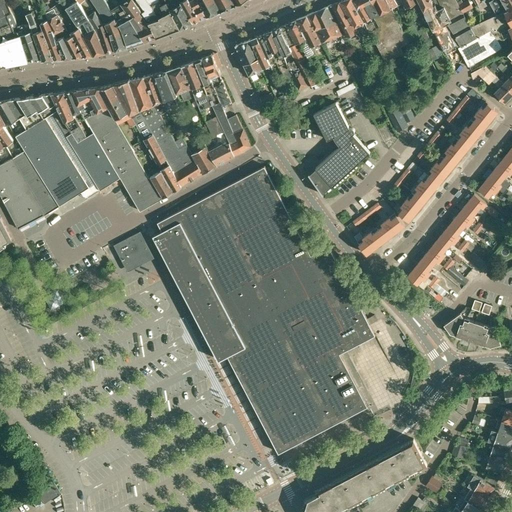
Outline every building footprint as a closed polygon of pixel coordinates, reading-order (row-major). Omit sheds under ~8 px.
[(0,0),(0,56),(4,66),(30,60),(22,34),(20,29),(7,0),(0,0)] [(78,0),(77,0),(67,6),(80,27),(81,29),(96,55),(107,52),(89,15),(78,0)] [(119,49),(130,46),(112,9),(105,0),(92,0),(99,8),(106,21),(105,22),(109,31),(116,50),(119,49)] [(127,0),(126,1),(123,3),(146,40),(159,35),(150,21),(148,22),(140,11),(142,9),(135,0),(127,0)] [(139,0),(145,8),(146,9),(143,11),(150,21),(159,35),(182,27),(166,3),(163,5),(161,1),(160,1),(158,0),(139,0)] [(166,3),(182,27),(194,21),(182,3),(183,3),(181,0),(174,4),(171,0),(166,0),(167,2),(166,3)] [(180,0),(181,0),(183,3),(182,3),(194,21),(203,18),(190,0),(180,0)] [(190,0),(203,18),(211,15),(200,0),(190,0)] [(200,0),(211,15),(223,10),(217,0),(200,0)] [(234,0),(217,0),(223,10),(237,4),(234,0)] [(340,0),(332,4),(336,13),(348,36),(359,31),(354,21),(352,22),(340,0)] [(353,0),(340,0),(352,22),(354,21),(359,31),(368,27),(353,0)] [(353,0),(368,27),(369,27),(370,31),(380,26),(375,16),(372,17),(363,0),(353,0)] [(363,0),(372,17),(375,16),(380,26),(370,31),(380,48),(386,60),(394,56),(395,57),(404,52),(400,46),(410,41),(404,31),(392,7),(388,0),(363,0)] [(444,50),(457,43),(445,23),(451,21),(444,6),(442,7),(438,0),(419,0),(425,10),(444,50)] [(438,0),(442,7),(444,6),(451,21),(445,23),(457,43),(459,46),(477,36),(471,26),(464,12),(459,4),(456,0),(438,0)] [(469,0),(466,0),(459,4),(464,12),(474,7),(469,0)] [(484,0),(482,2),(479,3),(481,9),(488,5),(484,0)] [(511,7),(511,0),(499,0),(504,11),(511,7)] [(65,9),(60,2),(56,5),(61,12),(65,9)] [(130,46),(146,40),(123,3),(112,9),(130,46)] [(332,4),(307,14),(322,42),(346,32),(348,36),(336,13),(332,4)] [(511,7),(504,11),(498,14),(471,26),(477,36),(494,29),(498,38),(503,36),(500,31),(511,24),(511,7)] [(55,34),(59,33),(62,30),(66,28),(66,27),(58,14),(57,14),(54,9),(45,13),(48,19),(49,18),(55,34)] [(107,52),(116,50),(109,31),(105,22),(103,23),(96,10),(89,15),(107,52)] [(33,11),(27,13),(30,19),(33,30),(44,59),(55,58),(44,28),(39,30),(37,24),(38,23),(33,11)] [(307,14),(297,18),(315,52),(322,48),(320,45),(323,43),(322,42),(307,14)] [(48,19),(41,22),(44,28),(55,58),(65,58),(57,38),(56,36),(55,34),(49,18),(48,19)] [(297,18),(288,22),(299,41),(301,40),(302,46),(307,56),(315,52),(297,18)] [(291,32),(286,23),(281,26),(291,45),(297,42),(291,32)] [(409,28),(415,39),(415,40),(421,37),(414,23),(408,26),(409,28)] [(511,24),(500,31),(503,36),(504,37),(511,33),(511,24)] [(291,45),(281,26),(273,29),(284,54),(293,50),(294,50),(291,45)] [(81,29),(80,27),(73,31),(70,32),(72,36),(84,56),(96,55),(81,29)] [(419,30),(427,47),(432,44),(424,27),(419,30)] [(410,41),(415,39),(409,28),(404,31),(410,41)] [(264,33),(278,59),(281,66),(282,68),(286,78),(293,75),(292,72),(288,63),(284,54),(273,29),(266,33),(264,33)] [(503,47),(498,38),(494,29),(477,36),(459,46),(464,56),(469,66),(503,47)] [(33,30),(30,31),(22,34),(30,60),(44,59),(33,30)] [(258,36),(270,63),(278,59),(264,33),(258,36)] [(66,39),(65,39),(64,36),(57,38),(65,58),(75,57),(68,44),(66,39)] [(84,56),(72,36),(66,39),(68,44),(75,57),(81,56),(84,56)] [(250,39),(267,75),(271,82),(277,79),(270,63),(258,36),(250,39)] [(267,75),(250,39),(237,44),(252,80),(260,76),(261,78),(267,75)] [(306,57),(297,42),(291,45),(294,50),(296,55),(299,63),(300,64),(306,60),(305,57),(306,57)] [(444,54),(438,44),(426,50),(431,60),(444,54)] [(212,53),(202,57),(220,101),(222,106),(232,102),(224,83),(222,78),(213,53),(212,53)] [(212,104),(220,101),(202,57),(194,59),(204,83),(203,84),(212,103),(212,104)] [(194,59),(183,64),(187,73),(192,87),(194,94),(196,96),(201,108),(212,103),(203,84),(204,83),(194,59)] [(288,63),(292,72),(293,75),(300,88),(309,84),(306,79),(302,69),(300,65),(298,67),(294,60),(288,63)] [(311,69),(306,60),(300,64),(301,65),(300,65),(306,79),(309,84),(320,82),(313,68),(311,69)] [(183,64),(176,66),(185,89),(188,99),(196,96),(194,94),(192,87),(187,73),(183,64)] [(490,83),(492,80),(499,87),(495,92),(505,102),(511,95),(511,90),(504,83),(497,76),(491,70),(486,65),(479,73),(484,77),(490,83)] [(173,67),(169,69),(170,73),(174,82),(177,91),(178,92),(181,91),(185,100),(188,99),(185,89),(176,66),(173,67)] [(502,70),(507,76),(510,72),(505,67),(502,70)] [(169,69),(155,73),(156,77),(158,82),(160,87),(164,96),(165,99),(167,98),(170,105),(174,108),(178,107),(179,102),(176,95),(177,94),(177,93),(178,92),(177,91),(174,82),(170,73),(169,69)] [(155,73),(146,75),(149,84),(156,105),(161,114),(169,110),(163,100),(165,99),(158,82),(155,73)] [(130,78),(133,88),(140,111),(141,113),(150,128),(153,134),(158,142),(172,135),(160,114),(161,114),(156,105),(149,84),(146,75),(130,78)] [(119,92),(133,117),(137,123),(145,139),(153,134),(150,128),(141,113),(140,111),(133,88),(130,78),(115,82),(114,82),(119,92)] [(279,96),(285,94),(281,79),(274,81),(279,96)] [(100,86),(110,105),(112,109),(119,123),(127,118),(132,126),(137,123),(133,117),(119,92),(114,82),(108,84),(100,86)] [(74,90),(87,117),(110,105),(100,86),(99,86),(74,90)] [(65,91),(64,91),(75,113),(78,112),(82,119),(83,119),(85,117),(87,121),(90,126),(91,125),(87,117),(74,90),(66,91),(65,91)] [(64,91),(52,93),(61,108),(66,118),(73,132),(79,142),(88,136),(85,131),(76,116),(75,113),(64,91)] [(261,97),(264,103),(274,99),(271,92),(261,97)] [(41,94),(53,113),(61,108),(52,93),(41,94)] [(36,122),(44,117),(46,116),(46,117),(53,113),(41,94),(38,95),(21,97),(36,122)] [(467,94),(462,100),(467,103),(471,98),(467,94)] [(472,99),(477,103),(481,98),(476,94),(473,98),(472,99)] [(21,97),(10,99),(15,109),(20,116),(19,117),(26,128),(27,127),(36,122),(21,97)] [(19,117),(20,116),(15,109),(10,99),(0,100),(0,109),(1,111),(9,123),(19,117)] [(462,100),(457,106),(462,110),(467,103),(462,100)] [(217,115),(206,121),(214,138),(215,137),(224,132),(225,132),(229,141),(235,155),(235,154),(237,154),(242,151),(243,151),(242,151),(251,145),(247,137),(244,128),(243,128),(243,127),(236,114),(228,118),(222,106),(220,101),(212,104),(217,115)] [(355,132),(356,131),(356,129),(355,128),(354,127),(353,127),(352,127),(350,127),(337,101),(314,113),(328,139),(331,138),(332,140),(335,144),(336,145),(338,147),(316,167),(317,168),(310,173),(309,173),(324,194),(325,193),(324,193),(333,185),(371,151),(354,133),(355,132)] [(482,104),(482,105),(494,115),(499,109),(489,101),(485,106),(482,104)] [(408,102),(399,107),(403,114),(407,121),(415,117),(412,109),(408,102)] [(110,105),(87,117),(91,125),(95,132),(121,177),(141,211),(164,197),(151,175),(150,175),(149,175),(129,143),(129,142),(119,123),(112,109),(110,105)] [(482,105),(477,112),(489,122),(494,115),(482,105)] [(457,106),(452,112),(457,116),(462,110),(457,106)] [(392,119),(398,130),(409,124),(407,121),(403,114),(399,107),(389,112),(392,119)] [(0,132),(3,139),(6,143),(14,139),(5,125),(9,123),(1,111),(0,109),(0,132)] [(457,116),(452,112),(447,119),(452,122),(457,116)] [(478,115),(474,120),(484,128),(489,122),(477,112),(476,113),(478,115)] [(53,113),(46,117),(90,187),(96,183),(67,136),(53,113)] [(36,122),(27,127),(26,128),(27,129),(16,135),(26,150),(26,151),(60,205),(90,187),(46,117),(46,116),(44,117),(36,122)] [(467,123),(467,124),(479,134),(484,128),(474,120),(470,125),(467,123)] [(467,124),(462,130),(474,140),(479,134),(467,124)] [(463,133),(459,138),(469,146),(474,140),(462,130),(461,131),(463,133)] [(437,131),(433,137),(437,140),(442,135),(437,131)] [(73,132),(67,136),(96,183),(101,190),(121,177),(95,132),(88,136),(79,142),(73,132)] [(170,164),(169,164),(158,142),(153,134),(145,139),(162,169),(175,190),(182,186),(170,164)] [(170,164),(182,186),(204,173),(193,153),(188,144),(179,148),(175,141),(172,135),(158,142),(169,164),(170,164)] [(188,144),(184,136),(175,141),(179,148),(188,144)] [(433,137),(428,143),(432,146),(437,140),(433,137)] [(453,141),(452,142),(464,152),(469,146),(459,138),(455,143),(453,141)] [(204,173),(217,165),(209,151),(203,141),(202,141),(201,140),(198,142),(201,148),(193,153),(204,173)] [(214,147),(209,151),(213,158),(217,165),(218,164),(228,159),(234,155),(235,155),(229,141),(228,141),(227,142),(226,141),(222,143),(214,147)] [(452,142),(447,148),(459,158),(464,152),(452,142)] [(428,143),(423,149),(427,152),(432,146),(428,143)] [(448,151),(444,156),(454,164),(459,158),(447,148),(446,150),(448,151)] [(427,152),(423,149),(418,155),(422,159),(427,152)] [(14,157),(23,172),(47,213),(60,205),(26,151),(26,150),(14,157)] [(511,153),(509,151),(501,160),(511,168),(511,153)] [(438,160),(437,160),(449,171),(454,164),(444,156),(440,161),(438,160)] [(47,213),(23,172),(14,157),(0,164),(0,192),(19,228),(34,220),(47,213)] [(437,160),(432,167),(444,177),(449,171),(437,160)] [(511,168),(501,160),(494,169),(504,178),(508,172),(510,174),(511,172),(511,168)] [(280,452),(368,405),(340,352),(343,350),(338,341),(371,324),(338,262),(329,245),(312,254),(265,165),(159,221),(164,231),(155,236),(152,237),(164,260),(203,335),(218,364),(221,362),(230,357),(280,452)] [(433,169),(429,175),(439,183),(444,177),(432,167),(431,168),(433,169)] [(408,168),(404,173),(408,177),(412,171),(408,168)] [(151,175),(164,197),(175,190),(162,169),(151,175)] [(494,169),(487,178),(499,188),(502,184),(500,183),(504,178),(494,169)] [(404,173),(399,179),(403,183),(408,177),(404,173)] [(423,178),(422,179),(435,189),(439,183),(429,175),(425,179),(423,178)] [(499,188),(487,178),(479,188),(489,196),(493,191),(496,192),(499,188)] [(399,179),(394,185),(398,189),(403,183),(399,179)] [(422,179),(417,185),(430,195),(435,189),(422,179)] [(398,189),(394,185),(389,192),(393,195),(398,189)] [(419,188),(415,193),(425,201),(430,195),(417,185),(417,186),(419,188)] [(408,196),(407,197),(420,207),(425,201),(415,193),(411,198),(408,196)] [(475,193),(468,202),(478,210),(482,205),(484,207),(487,202),(475,193)] [(407,197),(403,203),(415,213),(420,207),(407,197)] [(378,202),(372,207),(375,211),(382,206),(378,202)] [(468,202),(460,211),(472,221),(475,217),(473,215),(478,210),(468,202)] [(415,213),(403,203),(402,204),(404,206),(400,211),(410,220),(415,213)] [(372,207),(366,212),(369,216),(375,211),(372,207)] [(460,211),(453,220),(463,228),(467,223),(469,225),(472,221),(460,211)] [(366,212),(359,217),(363,221),(369,216),(366,212)] [(390,216),(389,216),(399,229),(405,224),(397,214),(392,218),(390,216)] [(0,244),(13,238),(1,216),(0,216),(0,244)] [(389,216),(383,221),(393,234),(399,229),(389,216)] [(363,221),(359,217),(354,221),(357,225),(363,221)] [(453,220),(446,229),(458,239),(461,235),(459,233),(463,228),(453,220)] [(384,224),(379,228),(387,238),(393,234),(383,221),(382,222),(384,224)] [(372,230),(370,231),(380,243),(387,238),(379,228),(374,232),(372,230)] [(446,229),(438,239),(448,247),(452,242),(454,243),(458,239),(446,229)] [(126,268),(153,254),(140,231),(114,245),(126,268)] [(370,231),(364,236),(374,248),(380,243),(370,231)] [(492,236),(500,242),(504,237),(496,231),(492,236)] [(365,239),(360,243),(368,253),(374,248),(364,236),(365,239)] [(438,239),(431,248),(443,257),(446,253),(444,251),(448,247),(438,239)] [(465,239),(462,243),(466,247),(470,243),(465,239)] [(463,251),(466,247),(462,243),(458,247),(463,251)] [(463,253),(477,265),(481,260),(467,248),(466,247),(463,253)] [(431,248),(423,257),(433,265),(437,260),(440,261),(443,257),(431,248)] [(455,255),(452,259),(455,261),(458,263),(461,259),(455,255)] [(423,257),(416,266),(428,276),(432,279),(437,284),(437,283),(441,279),(429,270),(433,265),(423,257)] [(455,261),(452,259),(450,257),(447,262),(451,266),(455,261)] [(447,262),(444,266),(448,269),(447,271),(464,285),(469,280),(463,275),(451,266),(447,262)] [(428,276),(416,266),(408,276),(418,283),(423,278),(425,280),(428,276)] [(466,271),(463,275),(469,280),(472,276),(466,271)] [(437,284),(432,279),(428,284),(434,288),(437,284)] [(437,284),(434,288),(442,295),(446,290),(437,283),(437,284)] [(65,303),(59,291),(58,289),(44,296),(52,310),(65,303)] [(479,311),(482,302),(475,300),(472,309),(479,311)] [(481,312),(489,314),(492,305),(484,303),(481,312)] [(491,346),(501,344),(496,325),(489,326),(485,325),(485,324),(469,319),(469,320),(464,318),(461,313),(444,325),(450,334),(491,346)] [(14,320),(18,328),(24,326),(20,318),(14,320)] [(459,405),(457,409),(464,414),(466,409),(459,405)] [(507,406),(503,419),(511,421),(511,406),(511,407),(507,406)] [(475,414),(472,422),(478,425),(482,416),(475,414)] [(511,421),(503,419),(499,431),(511,435),(511,421)] [(511,442),(511,435),(499,431),(493,429),(489,441),(495,442),(510,448),(511,442)] [(458,440),(457,443),(466,446),(467,446),(469,440),(461,437),(459,436),(458,440)] [(303,508),(304,511),(335,511),(427,464),(414,438),(319,488),(321,491),(305,499),(307,501),(305,507),(303,508)] [(463,458),(466,446),(457,443),(454,442),(451,454),(463,458)] [(495,442),(491,454),(506,459),(510,448),(495,442)] [(506,459),(491,454),(487,466),(502,471),(506,459)] [(450,474),(439,467),(433,475),(444,483),(450,474)] [(468,485),(471,487),(471,486),(489,497),(495,486),(481,478),(474,474),(468,485)] [(496,484),(500,477),(487,474),(485,478),(496,484)] [(434,476),(433,476),(426,486),(433,490),(436,492),(442,482),(434,476)] [(38,493),(44,503),(60,492),(54,483),(38,493)] [(471,486),(471,487),(465,497),(482,508),(489,497),(471,486)] [(410,505),(411,506),(420,511),(427,503),(425,502),(422,500),(417,496),(410,505)] [(465,511),(479,511),(482,508),(465,497),(459,507),(465,511)]
